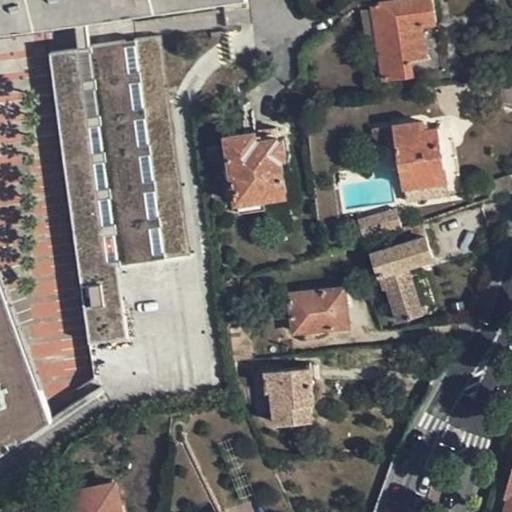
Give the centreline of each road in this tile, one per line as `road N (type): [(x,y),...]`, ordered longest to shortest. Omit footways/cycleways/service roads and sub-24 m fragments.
road 1 (tertiary): [(504,363),(435,435),(409,511)]
road 2 (tertiary): [(464,511),(504,363)]
